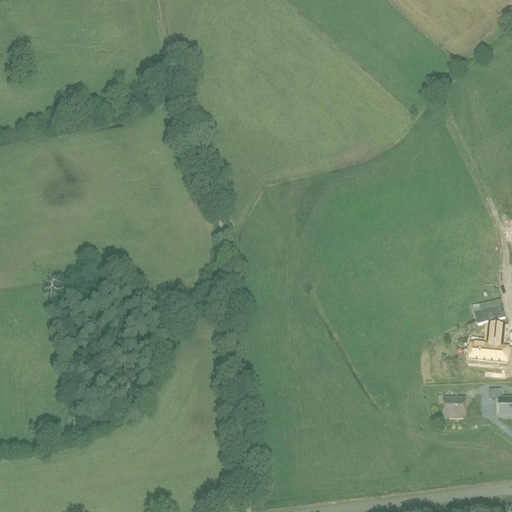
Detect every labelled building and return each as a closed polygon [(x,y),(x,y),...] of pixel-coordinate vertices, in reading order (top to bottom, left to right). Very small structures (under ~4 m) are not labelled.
[(470,331),(478,327),(475,321),(467,325),(470,331)] [(507,367),(511,332),(487,330),(486,344),(472,342),(469,363),(507,367)] [(500,419),(511,418),(511,375),(510,376),(510,394),(511,393),(511,399),(500,400),(500,419)] [(507,386),(493,387),(493,398),(507,397),(507,386)] [(445,419),(466,419),(466,400),(444,400),(445,419)]
